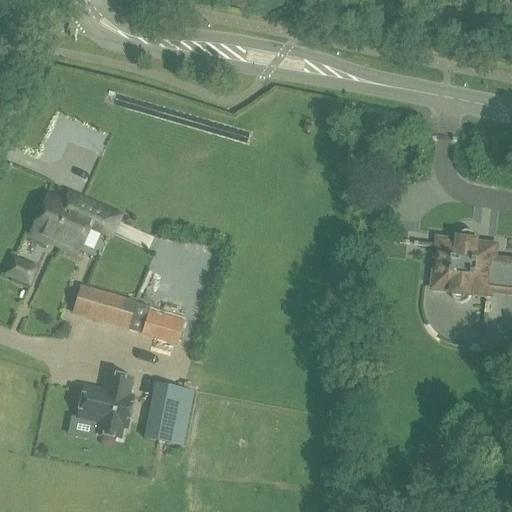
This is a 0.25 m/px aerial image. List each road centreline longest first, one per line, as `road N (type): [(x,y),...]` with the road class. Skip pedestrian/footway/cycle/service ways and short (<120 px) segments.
road 1 (secondary): [(75,5),(97,33),(130,48),(408,90)]
road 2 (secondary): [(408,90),(317,57),(141,28),(99,0)]
road 3 (unclassified): [(0,147),(50,20)]
